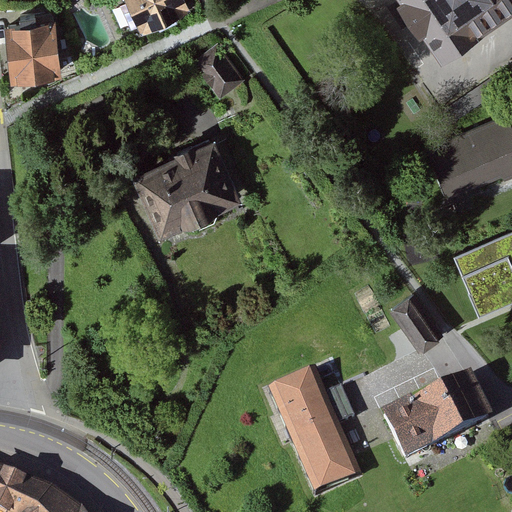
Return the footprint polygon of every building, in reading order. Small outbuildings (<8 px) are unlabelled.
[(186,0),(127,0),(141,31),(191,9),(186,0)] [(511,0),(402,0),(437,56),(511,10),(511,0)] [(57,21),(5,27),(11,82),(63,77),(57,21)] [(224,44),(195,60),(216,97),(245,80),(224,44)] [(511,129),(505,114),(427,148),(449,199),(511,171),(511,129)] [(216,134),(133,169),(159,232),(243,197),(216,134)] [(511,232),(454,255),(478,315),(511,301),(511,232)] [(412,291),(389,305),(417,350),(440,336),(412,291)] [(313,371),(268,390),(313,497),(358,478),(313,371)] [(381,411),(403,461),(495,420),(473,371),(381,411)] [(27,481),(0,470),(0,511),(82,511),(81,511),(27,481)]
